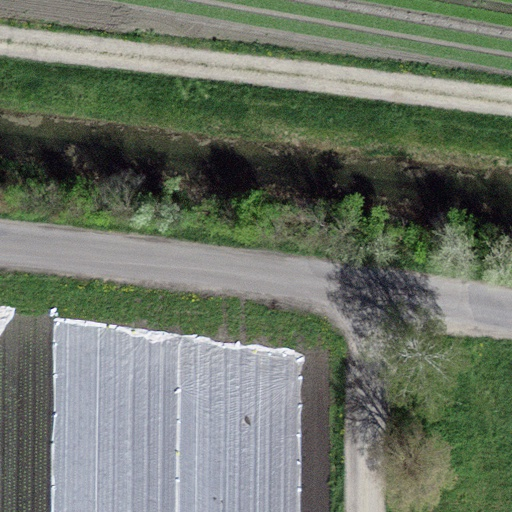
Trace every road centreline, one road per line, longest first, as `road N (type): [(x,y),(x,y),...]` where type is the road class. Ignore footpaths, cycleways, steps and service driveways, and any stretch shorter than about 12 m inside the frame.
road 1 (unclassified): [(511,303),(394,280),(0,235)]
road 2 (track): [(0,41),(511,101)]
road 3 (track): [(387,511),(394,280)]
